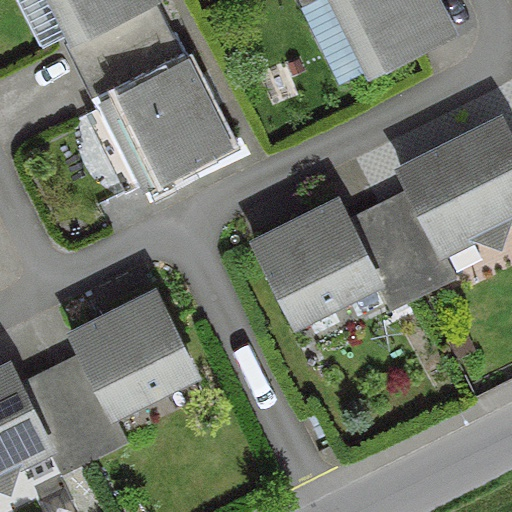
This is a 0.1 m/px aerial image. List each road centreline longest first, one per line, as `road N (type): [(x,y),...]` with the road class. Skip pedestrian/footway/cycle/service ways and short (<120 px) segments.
road 1 (residential): [(188,231),(474,84),(490,52),(478,0)]
road 2 (residential): [(333,511),(188,231)]
road 3 (residential): [(511,436),(366,511)]
road 4 (residential): [(57,297),(188,231)]
